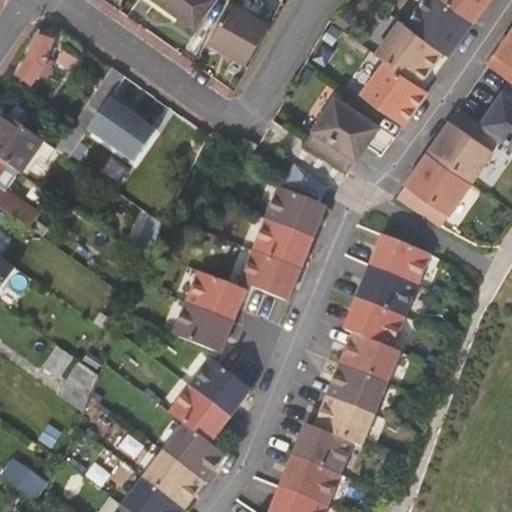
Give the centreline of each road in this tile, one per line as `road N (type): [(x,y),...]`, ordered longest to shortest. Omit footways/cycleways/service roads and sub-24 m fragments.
road 1 (residential): [(208,511),(240,468),(364,193),(504,0)]
road 2 (residential): [(57,0),(224,113),(251,115)]
road 3 (residential): [(316,0),(251,115)]
